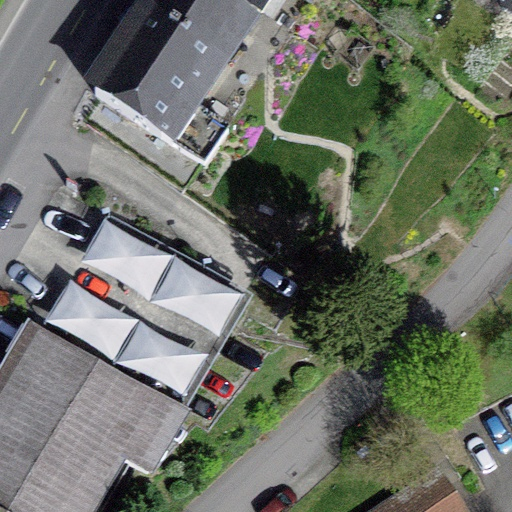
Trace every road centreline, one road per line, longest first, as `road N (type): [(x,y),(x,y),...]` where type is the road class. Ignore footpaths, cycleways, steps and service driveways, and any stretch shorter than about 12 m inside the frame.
road 1 (residential): [(238,511),(490,276),(511,242)]
road 2 (secondary): [(0,126),(76,0)]
